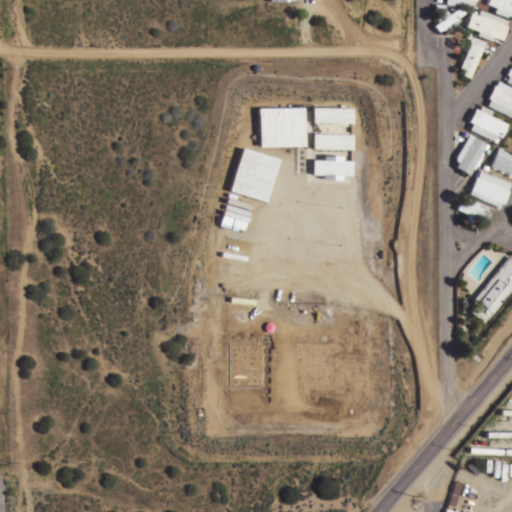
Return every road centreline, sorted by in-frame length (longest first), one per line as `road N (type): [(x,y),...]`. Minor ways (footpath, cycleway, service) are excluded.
road 1 (residential): [(445,430),(444,53),(425,53),(423,0)]
road 2 (residential): [(425,53),(0,51)]
road 3 (track): [(383,53),(410,73),(420,107),(410,238),(414,317),(445,430)]
road 4 (secondary): [(375,511),(511,352)]
